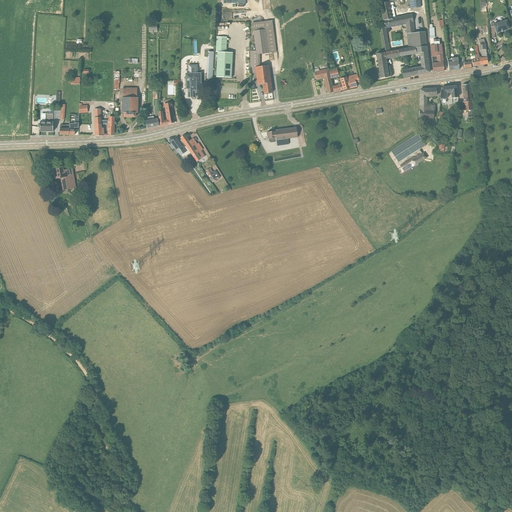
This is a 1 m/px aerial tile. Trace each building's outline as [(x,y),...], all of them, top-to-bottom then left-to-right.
[(380,0),(381,3),(379,3),(381,16),(382,21),(383,21),(385,28),(381,28),(385,51),(389,50),(385,29),(405,25),(408,48),(426,46),(424,32),(422,19),(413,20),(412,16),(412,14),(402,16),(393,18),(393,16),(390,2),(391,2),(391,0),(380,0)] [(423,6),(422,3),(421,0),(408,0),(410,8),(423,7),(423,6)] [(493,23),(490,24),(491,27),(494,26),(496,33),(497,33),(501,32),(503,31),(504,31),(509,29),(509,27),(507,24),(506,21),(502,22),(502,21),(498,23),(494,25),(493,23)] [(264,30),(263,22),(252,23),(253,31),(251,32),(251,37),(254,36),(256,51),(250,51),(250,68),(251,68),(252,74),(256,73),(257,85),(262,84),(264,94),(272,93),(271,83),(268,65),(260,67),(260,54),(269,53),(266,29),(264,30)] [(433,38),(429,38),(431,57),(432,61),(437,61),(437,63),(432,63),(433,72),(444,71),(441,44),(434,45),(433,38)] [(475,59),(471,60),(473,66),(488,63),(487,57),(485,44),(484,39),(479,40),(481,50),(482,58),(479,58),(478,49),(477,49),(477,46),(475,46),(475,55),(474,55),(475,59)] [(408,48),(399,50),(400,57),(415,54),(421,53),(423,67),(418,67),(419,74),(423,74),(429,73),(426,46),(408,48)] [(400,57),(399,50),(389,51),(389,50),(385,51),(385,52),(384,52),(384,53),(376,54),(381,79),(389,77),(385,59),(400,57)] [(231,78),(233,53),(217,52),(216,77),(231,78)] [(458,57),(447,59),(449,70),(449,71),(459,69),(458,57)] [(418,67),(409,69),(410,76),(418,75),(419,74),(418,67)] [(337,68),(328,70),(330,79),(339,77),(337,68)] [(318,69),(314,70),(315,72),(314,72),(316,79),(324,78),(327,93),(333,92),(332,87),(330,79),(328,70),(328,69),(319,71),(318,69)] [(409,69),(402,70),(403,77),(410,76),(409,69)] [(201,89),(201,73),(185,74),(185,89),(188,89),(188,97),(195,98),(195,93),(199,93),(199,89),(201,89)] [(338,85),(332,87),(333,92),(339,91),(339,90),(344,89),(344,90),(349,88),(357,87),(353,76),(346,77),(345,74),(340,76),(340,79),(341,84),(338,84),(338,85)] [(471,101),(469,85),(469,84),(462,85),(464,102),(462,102),(463,111),(468,110),(468,115),(469,118),(473,117),(473,115),(472,110),(473,110),(472,101),(471,101)] [(457,98),(456,86),(441,88),(441,100),(447,99),(447,94),(450,93),(451,99),(457,98)] [(137,113),(137,98),(137,88),(123,88),(122,97),(122,112),(124,112),(124,117),(135,117),(135,112),(137,113)] [(427,105),(427,97),(437,97),(436,88),(426,89),(420,90),(420,123),(425,123),(426,118),(433,118),(435,105),(427,105)] [(162,111),(158,111),(158,115),(158,117),(160,126),(168,124),(174,123),(174,120),(171,108),(173,108),(172,102),(163,104),(166,120),(163,120),(162,111)] [(96,136),(107,135),(107,134),(104,134),(103,126),(101,127),(101,120),(100,117),(100,109),(94,109),(96,136)] [(60,120),(60,112),(46,111),(45,122),(41,121),(41,131),(53,132),(53,120),(60,120)] [(69,128),(69,135),(75,135),(75,128),(78,128),(79,116),(75,116),(75,124),(71,124),(69,124),(69,128)] [(108,134),(108,135),(114,135),(114,117),(100,117),(101,120),(109,120),(109,127),(108,127),(108,134)] [(146,128),(159,126),(157,119),(145,121),(146,128)] [(300,159),(296,137),(298,137),(296,128),(275,131),(267,132),(268,139),(268,141),(270,143),(275,142),(277,151),(272,152),(275,165),(300,159)] [(398,163),(426,145),(418,134),(391,151),(398,163)] [(191,144),(184,135),(180,138),(186,146),(191,153),(199,166),(204,163),(202,159),(204,157),(194,142),(191,144)] [(181,146),(178,142),(176,138),(171,142),(181,156),(183,159),(191,153),(186,146),(184,147),(183,145),(181,146)] [(444,149),(444,145),(439,144),(439,145),(437,145),(436,151),(442,152),(443,149),(444,149)] [(424,153),(415,158),(418,163),(427,157),(424,153)] [(63,170),(62,167),(47,169),(49,180),(60,179),(63,190),(76,188),(72,168),(63,170)] [(210,180),(216,177),(210,168),(205,171),(210,180)]
